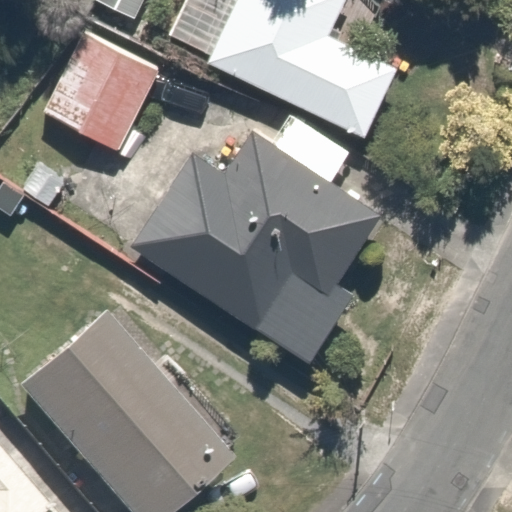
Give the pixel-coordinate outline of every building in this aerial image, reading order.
[(159,25),(114,0),(106,0),(47,107),(124,149),(169,67),(143,53),(159,25)] [(233,13),(213,57),(377,133),(411,58),(337,24),(348,0),(239,0),(238,3),(233,13)] [(196,141),(133,241),(325,361),(370,288),(349,274),(392,205),(343,174),(361,145),(301,107),(279,143),(254,127),(231,163),(196,141)] [(109,292),(13,383),(135,511),(168,511),(247,438),(109,292)] [(0,511),(59,511),(0,449),(0,511)]
